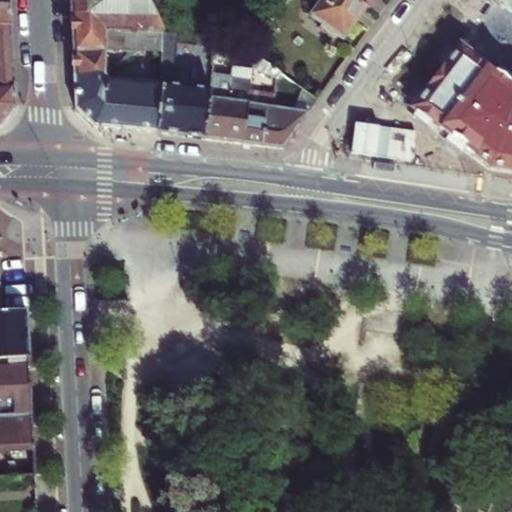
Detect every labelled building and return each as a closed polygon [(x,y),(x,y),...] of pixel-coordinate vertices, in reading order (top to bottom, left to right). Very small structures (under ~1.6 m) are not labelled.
[(68,0),(71,52),(105,52),(105,31),(141,32),(140,0),(68,0)] [(162,34),(145,0),(140,0),(141,32),(151,33),(152,50),(162,50),(162,34)] [(343,40),(366,8),(355,0),(322,0),(310,16),(343,40)] [(0,29),(13,29),(11,7),(0,7),(0,29)] [(0,124),(17,108),(13,29),(0,29),(0,124)] [(405,107),(480,168),(511,172),(511,82),(460,41),(405,107)] [(213,50),(212,59),(232,61),(233,49),(226,48),(213,50)] [(233,49),(232,61),(253,64),(254,54),(233,49)] [(162,50),(152,50),(151,71),(161,71),(162,70),(162,50)] [(71,52),(72,75),(104,76),(104,73),(105,52),(71,52)] [(254,54),(253,64),(278,79),(284,74),(254,54)] [(205,140),(209,92),(168,86),(170,71),(162,70),(161,71),(161,85),(158,134),(205,140)] [(241,73),(231,71),(229,87),(228,92),(239,94),(241,73)] [(103,105),(105,79),(106,76),(104,76),(72,75),(74,109),(94,127),(123,130),(126,108),(103,105)] [(158,134),(161,85),(105,79),(103,105),(126,108),(123,130),(158,134)] [(319,99),(298,84),(292,94),(313,108),(319,99)] [(223,142),(228,97),(228,92),(229,87),(210,85),(209,92),(205,140),(223,142)] [(243,144),(248,103),(249,100),(228,97),(223,142),(243,144)] [(271,122),(274,107),(248,103),(243,144),(263,146),(266,122),(271,122)] [(263,146),(283,148),(309,113),(274,107),(271,122),(266,122),(263,146)] [(2,311),(0,310),(0,357),(30,357),(28,309),(2,311)] [(33,413),(30,357),(0,357),(0,414),(6,415),(33,413)] [(33,413),(6,415),(8,469),(27,468),(26,466),(36,466),(33,413)] [(6,415),(0,414),(0,469),(8,469),(6,415)] [(0,477),(36,476),(36,466),(26,466),(27,468),(8,469),(0,469),(0,477)]
